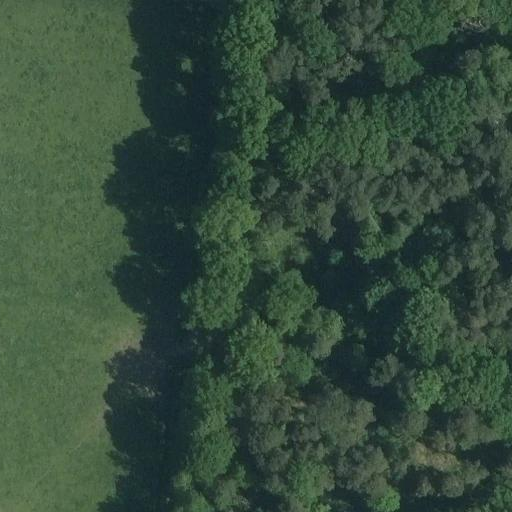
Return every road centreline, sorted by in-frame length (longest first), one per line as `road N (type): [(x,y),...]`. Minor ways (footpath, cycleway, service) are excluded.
road 1 (track): [(172,511),(200,338),(228,0)]
road 2 (track): [(200,338),(511,368)]
